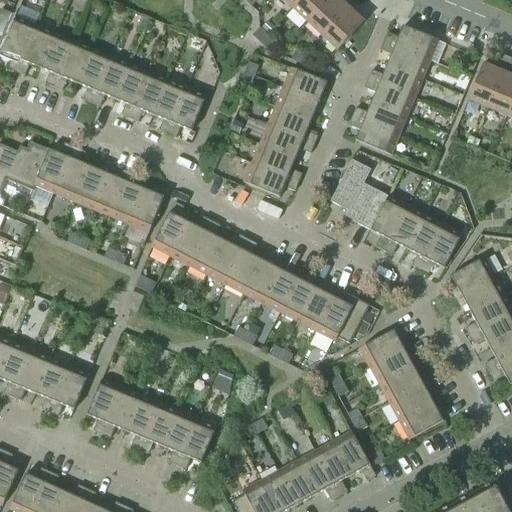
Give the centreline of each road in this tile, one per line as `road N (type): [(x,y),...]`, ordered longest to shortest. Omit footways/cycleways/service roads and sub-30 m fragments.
road 1 (residential): [(499,437),(410,284),(367,256),(339,262),(285,236)]
road 2 (residential): [(285,236),(199,200),(170,167),(0,120)]
road 3 (residential): [(285,236),(369,49),(401,0)]
road 4 (residential): [(184,511),(64,452),(0,434)]
road 5 (residential): [(376,511),(499,437)]
